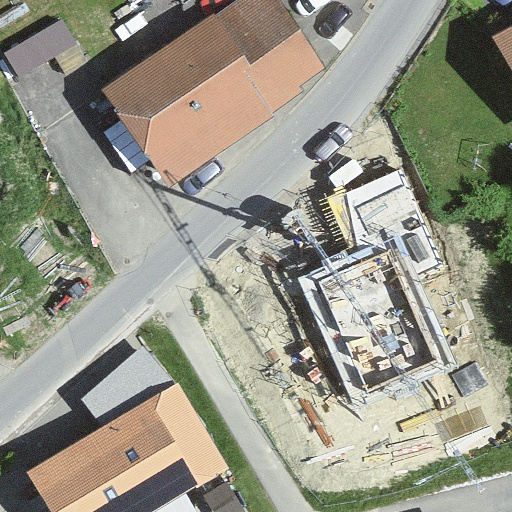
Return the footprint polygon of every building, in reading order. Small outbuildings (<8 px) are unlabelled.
[(242,0),(108,91),(166,176),(319,73),(269,0),(242,0)] [(511,30),(493,40),(511,77),(511,30)] [(399,169),(344,194),(355,258),(394,241),(409,276),(438,260),(399,169)] [(355,258),(299,282),(351,403),(446,362),(409,276),(394,241),(355,258)] [(39,471),(61,511),(153,511),(220,474),(174,394),(39,471)]
